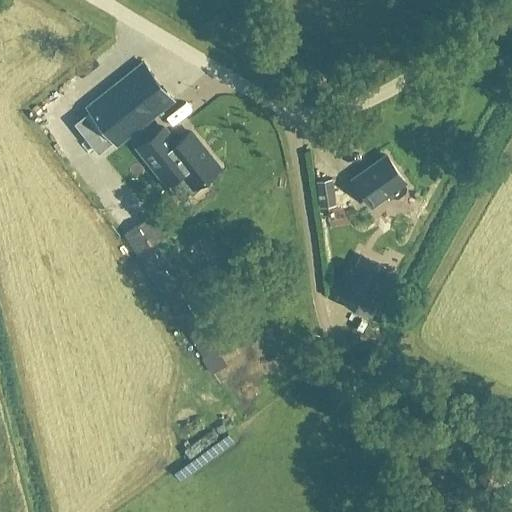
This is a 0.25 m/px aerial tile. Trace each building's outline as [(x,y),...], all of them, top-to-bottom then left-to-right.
[(117,145),(173,101),(143,64),(88,108),(117,145)] [(193,189),(219,168),(191,133),(175,146),(170,139),(172,137),(162,125),(140,142),(150,155),(160,146),(166,153),(165,154),(193,189)] [(406,187),(403,184),(405,182),(386,156),(353,180),(371,206),(388,194),(390,198),(396,199),(404,193),(406,187)] [(203,359),(232,340),(184,267),(153,216),(123,235),(203,359)] [(392,272),(378,264),(364,257),(355,272),(340,301),(368,316),(392,272)] [(480,483),(495,489),(504,467),(488,461),(480,483)]
